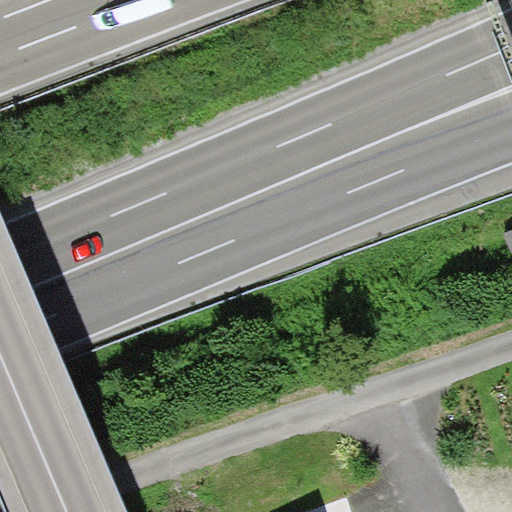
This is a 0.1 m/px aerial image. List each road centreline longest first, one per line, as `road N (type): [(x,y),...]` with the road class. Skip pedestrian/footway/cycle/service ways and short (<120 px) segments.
road 1 (motorway): [(0,283),(511,49)]
road 2 (motorway): [(0,320),(511,127)]
road 3 (tertiary): [(0,348),(68,511)]
road 4 (motorway): [(138,0),(0,49)]
